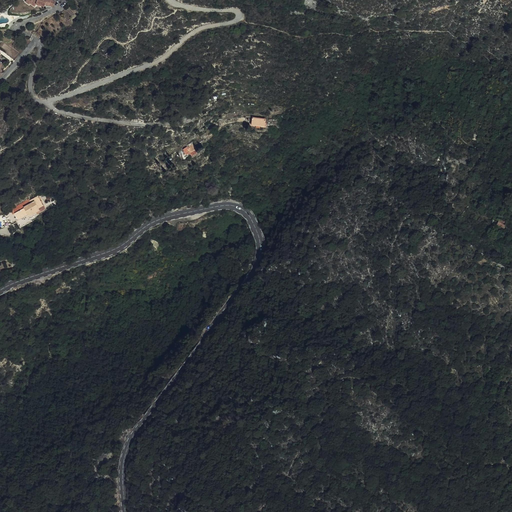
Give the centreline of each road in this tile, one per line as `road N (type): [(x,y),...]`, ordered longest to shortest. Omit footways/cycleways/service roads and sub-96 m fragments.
road 1 (tertiary): [(0,290),(119,247),(158,220),(224,205),(251,220),(260,255),(249,279),(126,449),(125,511)]
road 2 (residential): [(51,107),(50,99),(154,64),(190,34),(239,18),(170,0)]
